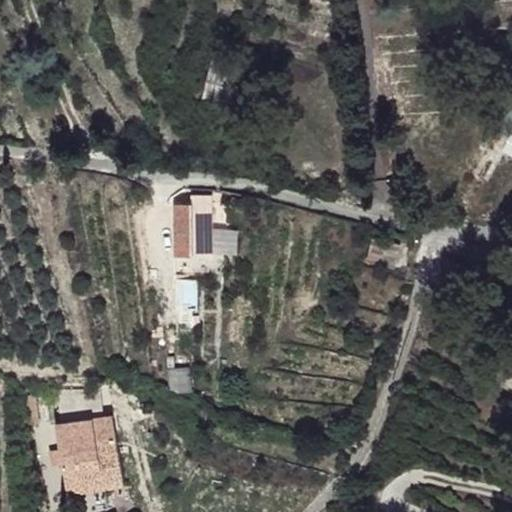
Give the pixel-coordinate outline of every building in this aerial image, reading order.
[(198,78),(191,117),(215,121),(219,105),(210,102),(213,81),(198,78)] [(210,102),(219,105),(222,81),(213,81),(210,102)] [(511,127),(500,152),(511,158),(511,127)] [(216,205),(196,203),(194,209),(192,229),(213,231),(216,205)] [(194,209),(177,206),(174,261),(211,264),(213,231),(192,229),(194,209)] [(403,238),(376,231),(365,253),(394,260),(403,238)] [(117,388),(59,395),(68,457),(106,452),(107,457),(126,455),(117,388)] [(202,393),(178,391),(177,416),(202,418),(202,393)] [(106,452),(68,457),(69,462),(107,457),(106,452)]
